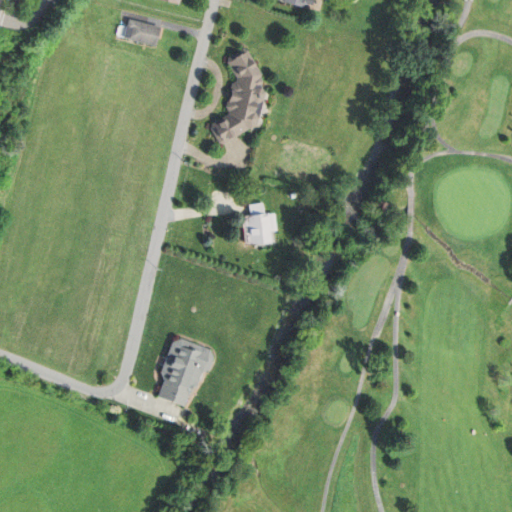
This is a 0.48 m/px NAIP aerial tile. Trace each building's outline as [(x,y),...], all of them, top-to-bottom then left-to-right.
[(281,0),(281,4),(312,9),(313,0),(281,0)] [(130,20),(126,37),(158,44),(162,28),(130,20)] [(244,49),(228,58),(240,78),(239,81),(233,83),(228,107),(231,111),(231,114),(214,124),(213,129),(220,141),(226,143),(250,129),(249,127),(254,128),(260,124),(268,92),(261,81),(263,80),(265,73),(250,49),(244,49)] [(379,200),(375,207),(383,211),(387,204),(379,200)] [(249,216),(252,244),(274,242),(271,213),(249,216)] [(160,396),(186,406),(192,390),(196,392),(204,372),(211,370),(216,359),(212,349),(184,338),(175,342),(163,373),(166,380),(160,396)]
